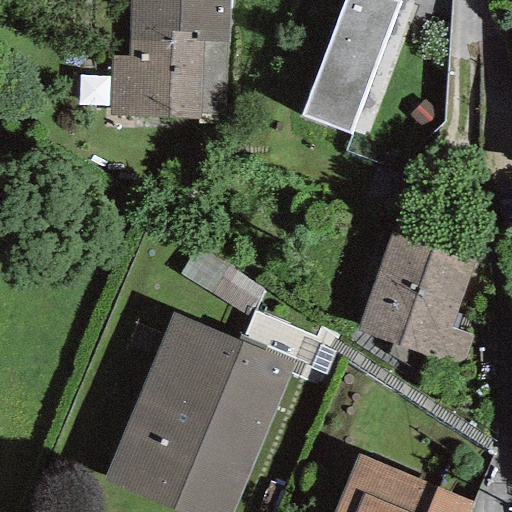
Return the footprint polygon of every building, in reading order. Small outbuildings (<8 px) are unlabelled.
[(128,0),(127,56),(108,56),(108,118),(228,119),(229,0),(128,0)] [(344,0),(300,117),(348,135),(398,3),(391,0),(344,0)] [(435,113),(420,100),(407,116),(422,129),(435,113)] [(478,251),(395,221),(355,330),(461,368),(472,337),(450,329),(478,251)] [(228,511),(299,359),(177,302),(98,472),(183,511),(228,511)] [(470,511),(474,504),(357,454),(331,511),(470,511)]
